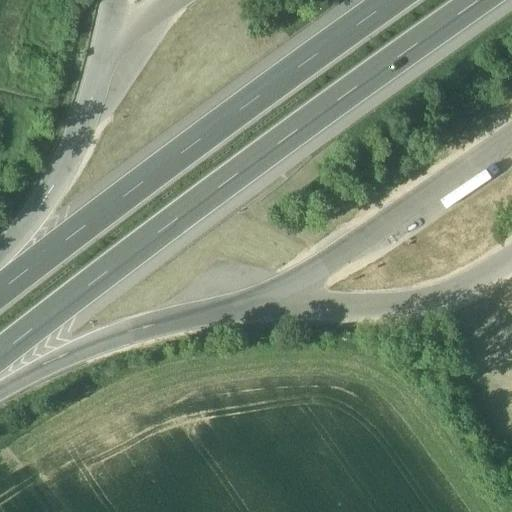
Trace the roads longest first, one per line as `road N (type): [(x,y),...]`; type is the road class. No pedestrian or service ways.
road 1 (motorway): [(0,355),(480,0)]
road 2 (motorway): [(385,0),(0,292)]
road 3 (motorway): [(0,386),(149,326)]
